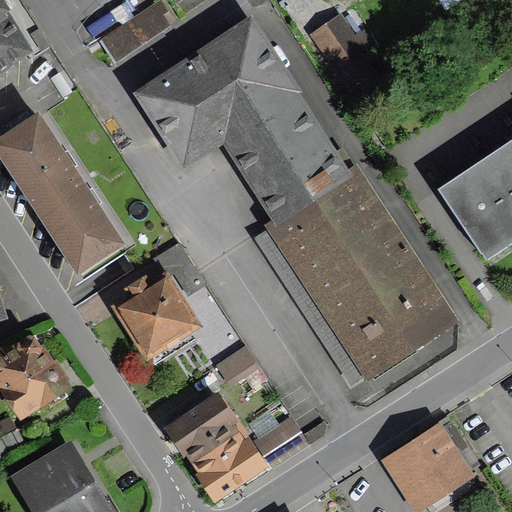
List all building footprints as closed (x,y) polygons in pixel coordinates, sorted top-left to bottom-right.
[(0,0),(0,79),(33,57),(8,20),(12,18),(0,0)] [(114,64),(175,23),(159,0),(98,42),(114,64)] [(459,324),(343,147),(337,151),(250,19),(132,96),(182,173),(221,148),(271,223),(264,227),(267,232),(253,241),(351,389),(365,380),(367,384),(459,324)] [(347,29),(340,19),(315,36),(357,97),(396,70),(376,42),(372,45),(356,23),(347,29)] [(385,146),(510,64),(491,36),(366,118),(385,146)] [(87,191),(73,170),(78,167),(67,151),(62,154),(37,115),(0,139),(0,162),(78,280),(125,249),(98,207),(103,204),(92,188),(87,191)] [(511,140),(482,160),(511,205),(511,140)] [(511,233),(511,205),(482,160),(438,190),(481,254),(511,233)] [(167,272),(185,300),(207,286),(179,244),(152,261),(161,275),(167,272)] [(150,283),(145,276),(124,290),(128,297),(110,308),(146,365),(204,329),(185,300),(167,272),(161,275),(150,283)] [(0,393),(20,424),(72,391),(35,334),(7,352),(4,347),(0,349),(0,393)] [(247,347),(216,367),(229,388),(260,369),(247,347)] [(192,467),(239,434),(234,427),(239,423),(218,394),(163,433),(184,462),(187,460),(192,467)] [(0,459),(26,445),(9,415),(0,420),(0,459)] [(291,417),(255,441),(271,464),(306,440),(291,417)] [(413,511),(424,511),(474,479),(438,424),(380,462),(413,511)] [(244,441),(239,434),(192,467),(197,474),(194,476),(216,506),(268,469),(247,439),(244,441)] [(112,511),(70,442),(10,479),(29,511),(112,511)]
